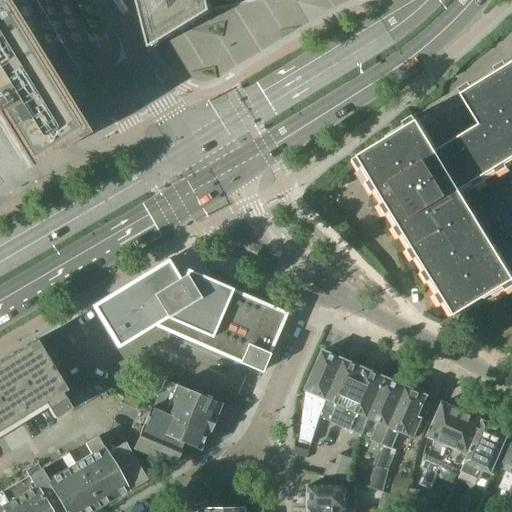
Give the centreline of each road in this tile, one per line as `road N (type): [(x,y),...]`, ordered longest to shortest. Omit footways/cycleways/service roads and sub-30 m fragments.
road 1 (secondary): [(224,171),(399,65),(472,0)]
road 2 (secondary): [(429,0),(199,145)]
road 3 (secondary): [(0,303),(224,171)]
road 4 (secondary): [(199,145),(0,262)]
road 5 (unclassified): [(511,383),(329,288)]
road 6 (residential): [(329,288),(256,444)]
road 7 (unclassified): [(329,288),(280,243),(224,171)]
road 8 (residential): [(138,511),(256,444)]
